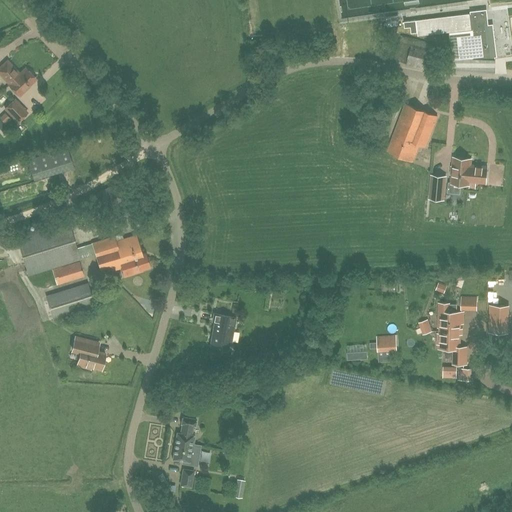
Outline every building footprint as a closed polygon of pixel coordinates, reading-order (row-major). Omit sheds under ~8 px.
[(417,32),(418,35),(458,30),(459,37),(450,38),(453,60),(473,57),(473,58),(472,58),(472,59),(495,60),(495,59),(493,45),(488,45),(485,15),(481,13),(466,14),(466,17),(461,18),(460,15),(446,17),(446,20),(440,20),(440,18),(428,19),(428,22),(426,22),(426,19),(403,22),(404,28),(410,27),(411,33),(417,32)] [(407,64),(425,68),(428,56),(410,52),(407,64)] [(0,74),(9,84),(8,85),(9,86),(17,78),(17,79),(21,76),(19,74),(7,61),(0,67),(0,74)] [(17,78),(9,86),(19,96),(25,91),(24,90),(35,79),(25,68),(19,74),(21,76),(17,79),(17,78)] [(381,95),(379,98),(373,96),(370,103),(376,105),(374,111),(393,119),(400,103),(381,95)] [(14,100),(5,109),(17,122),(27,113),(14,100)] [(425,147),(437,117),(405,104),(387,151),(412,161),(419,145),(425,147)] [(5,113),(0,117),(0,118),(5,123),(10,118),(5,113)] [(364,121),(359,144),(367,146),(372,123),(364,121)] [(66,147),(27,159),(34,179),(72,167),(66,147)] [(475,187),(476,182),(485,183),(487,167),(470,165),(471,159),(453,157),(452,166),(451,166),(450,174),(452,174),(451,183),(468,185),(468,187),(475,187)] [(12,177),(24,175),(21,163),(10,166),(12,177)] [(432,175),(430,198),(443,199),(445,176),(432,175)] [(109,213),(135,198),(123,178),(84,201),(92,215),(106,207),(109,213)] [(134,271),(149,266),(145,253),(142,254),(136,235),(123,239),(121,233),(113,236),(91,243),(91,244),(76,248),(68,220),(16,236),(28,275),(95,254),(101,273),(122,267),(125,276),(135,273),(134,271)] [(56,284),(84,276),(79,261),(52,269),(56,284)] [(95,307),(87,283),(46,296),(53,319),(95,307)] [(438,283),(435,290),(443,293),(446,286),(438,283)] [(461,309),(469,309),(469,300),(462,300),(461,309)] [(439,303),(438,315),(440,315),(440,321),(438,321),(438,327),(439,327),(439,333),(437,333),(437,344),(439,344),(439,348),(453,348),(453,364),(466,364),(467,347),(459,347),(460,334),(460,329),(460,323),(463,323),(464,312),(456,312),(448,312),(449,304),(449,303),(439,303)] [(505,306),(490,305),(489,332),(505,332),(505,306)] [(230,342),(235,317),(214,314),(213,321),(215,321),(210,346),(226,349),(228,342),(230,342)] [(432,331),(428,319),(419,322),(423,334),(432,331)] [(378,352),(396,351),(395,335),(377,336),(378,352)] [(80,352),(77,365),(89,368),(90,366),(101,369),(105,353),(96,351),(99,343),(75,337),(72,350),(80,352)] [(367,358),(366,351),(347,352),(348,359),(367,358)] [(511,362),(496,367),(498,373),(511,369),(511,362)] [(175,442),(193,445),(193,444),(194,436),(191,435),(193,427),(195,427),(196,419),(182,417),(181,425),(182,425),(180,433),(177,433),(175,442)] [(193,445),(175,442),(172,459),(183,461),(182,463),(197,466),(198,459),(199,459),(200,453),(199,452),(200,445),(193,444),(193,445)] [(191,487),(193,475),(194,471),(183,469),(180,485),(191,487)] [(164,472),(157,475),(163,486),(170,483),(164,472)] [(239,478),(237,493),(244,494),(246,479),(239,478)]
